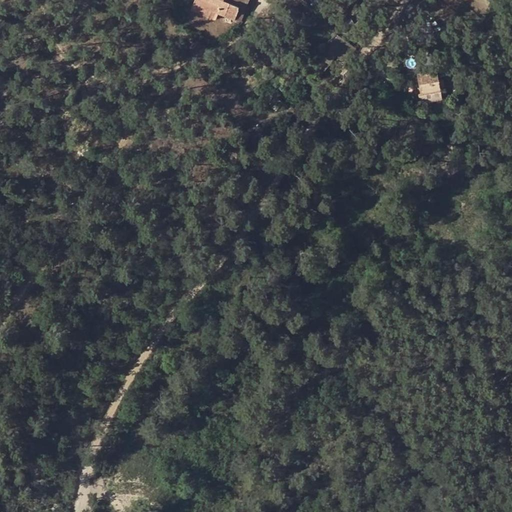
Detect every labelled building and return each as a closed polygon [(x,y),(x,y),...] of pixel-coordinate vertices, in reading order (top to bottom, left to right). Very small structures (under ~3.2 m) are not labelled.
[(196,0),(195,2),(219,13),(225,0),(196,0)] [(226,0),(225,0),(219,13),(242,22),(248,8),(226,0)] [(226,0),(248,8),(251,0),(226,0)] [(326,0),(338,9),(342,12),(350,1),(349,0),(326,0)] [(219,13),(195,2),(191,10),(215,22),(219,13)] [(327,24),(333,24),(342,12),(338,9),(327,24)] [(338,35),(311,72),(320,78),(346,41),(338,35)] [(420,102),(441,99),(437,69),(415,72),(420,102)] [(149,476),(146,484),(152,486),(155,477),(149,476)]
